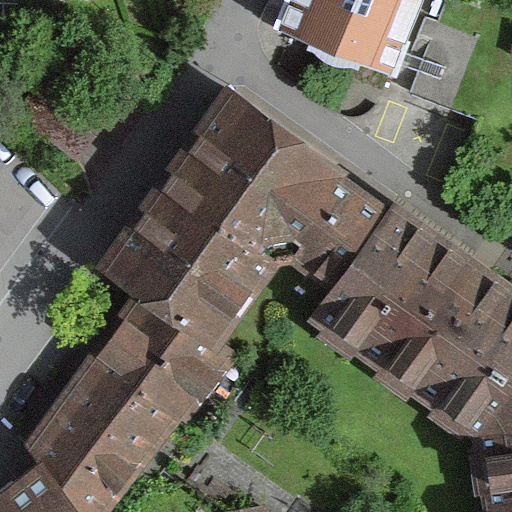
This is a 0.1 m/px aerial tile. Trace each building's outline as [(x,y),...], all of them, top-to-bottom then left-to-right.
[(400,61),(424,0),(287,0),(282,14),(400,61)] [(15,117),(69,156),(104,109),(49,70),(15,117)] [(208,343),(278,246),(327,176),(332,169),(226,93),(103,265),(139,291),(142,294),(208,343)] [(334,286),(384,216),(327,176),(278,246),(334,286)] [(384,216),(334,286),(313,315),(477,433),(511,385),(511,297),(389,209),(384,216)] [(208,343),(142,294),(139,291),(27,448),(39,464),(74,511),(92,511),(170,413),(179,419),(227,357),(208,343)] [(511,511),(511,385),(477,433),(489,511),(511,511)] [(74,511),(39,464),(27,448),(25,452),(37,465),(0,494),(0,511),(74,511)]
